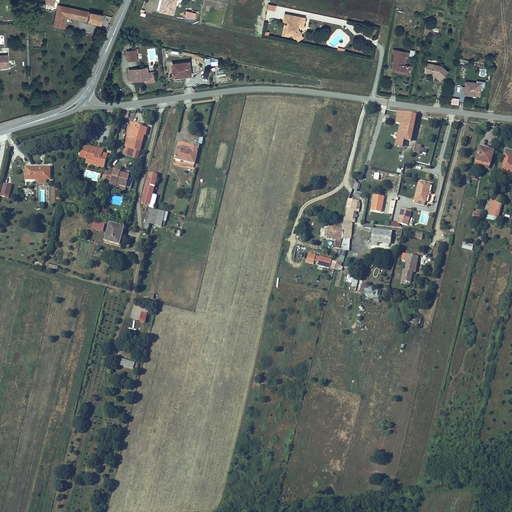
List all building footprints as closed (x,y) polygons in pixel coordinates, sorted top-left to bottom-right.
[(40,0),(40,1),(37,15),(49,17),(50,17),(51,13),(85,19),(88,8),(43,0),(40,0)] [(163,0),(160,12),(174,15),(177,0),(163,0)] [(267,16),(269,16),(272,17),(271,25),(275,27),(276,28),(278,31),(279,31),(285,26),(282,22),(283,19),(287,20),(289,11),(269,7),(267,16)] [(49,17),(37,15),(36,21),(48,24),(49,17)] [(271,25),(272,17),(269,16),(267,29),(273,30),(276,28),(275,27),(271,25)] [(376,63),(377,63),(390,65),(391,58),(386,57),(388,49),(391,49),(392,45),(376,42),(375,46),(378,47),(376,63)] [(137,50),(127,51),(128,61),(138,60),(137,50)] [(409,65),(416,67),(419,67),(421,58),(410,56),(409,65)] [(390,65),(377,63),(377,66),(392,68),(392,63),(394,63),(395,59),(391,58),(390,65)] [(421,58),(419,67),(426,74),(432,67),(424,59),(421,58)] [(190,61),(172,64),(174,77),(192,75),(190,61)] [(134,81),(142,80),(154,78),(154,72),(148,73),(148,68),(129,70),(130,81),(134,80),(134,81)] [(447,81),(445,88),(465,91),(467,78),(453,76),(452,81),(447,81)] [(380,132),(382,132),(388,134),(393,134),(398,108),(383,105),(381,116),(385,117),(383,129),(381,129),(380,132)] [(109,139),(117,141),(120,131),(116,131),(119,118),(114,117),(109,139)] [(120,131),(117,141),(126,143),(131,123),(124,122),(124,119),(119,118),(116,131),(120,131)] [(397,138),(396,144),(402,145),(401,147),(405,148),(405,146),(410,147),(411,143),(404,142),(403,141),(403,139),(397,138)] [(161,142),(158,155),(177,160),(182,141),(177,140),(175,146),(161,142)] [(67,142),(65,154),(79,156),(79,161),(90,162),(93,149),(87,148),(87,144),(74,142),(74,143),(67,142)] [(465,143),(462,158),(476,161),(480,147),(465,143)] [(415,144),(413,152),(419,154),(421,146),(415,144)] [(493,150),(489,167),(510,172),(511,164),(511,159),(500,156),(501,152),(493,150)] [(110,181),(112,171),(108,170),(108,172),(104,171),(105,166),(106,163),(99,162),(95,178),(92,178),(91,180),(96,182),(97,180),(102,181),(102,180),(110,181)] [(30,169),(25,168),(24,179),(48,180),(49,167),(30,167),(30,169)] [(140,170),(131,168),(127,181),(137,183),(140,170)] [(403,179),(398,197),(409,200),(414,182),(403,179)] [(127,181),(123,200),(132,202),(137,183),(127,181)] [(418,182),(413,203),(426,206),(431,185),(418,182)] [(344,187),(336,185),(332,203),(331,213),(336,214),(337,214),(344,187)] [(1,196),(8,198),(10,188),(3,187),(1,196)] [(120,206),(123,197),(111,194),(109,202),(120,206)] [(372,211),(375,196),(366,194),(362,208),(372,211)] [(479,195),(476,210),(483,211),(486,197),(479,195)] [(497,222),(502,203),(491,200),(486,219),(497,222)] [(128,219),(137,222),(141,207),(132,204),(128,219)] [(383,206),(381,216),(391,219),(393,208),(383,206)] [(141,207),(137,222),(146,223),(149,209),(141,207)] [(408,228),(412,211),(400,208),(397,223),(391,222),(390,225),(408,228)] [(459,208),(458,216),(464,218),(466,209),(459,208)] [(88,220),(76,217),(74,225),(86,228),(88,220)] [(93,220),(89,237),(105,241),(109,224),(93,220)] [(330,233),(330,223),(315,222),(314,234),(323,235),(322,244),(327,245),(330,235),(330,233)] [(110,224),(105,243),(121,247),(126,228),(110,224)] [(377,226),(358,224),(357,237),(376,239),(377,226)] [(463,243),(462,249),(472,251),(474,246),(463,243)] [(310,251),(307,251),(307,255),(309,255),(308,259),(319,261),(321,253),(310,251)] [(416,273),(418,257),(405,255),(402,283),(411,284),(413,272),(416,273)] [(351,287),(357,288),(358,278),(347,277),(346,283),(351,284),(351,287)] [(366,286),(362,298),(378,302),(381,290),(366,286)] [(148,314),(134,310),(132,319),(145,323),(148,314)] [(136,363),(118,359),(117,365),(134,369),(136,363)]
